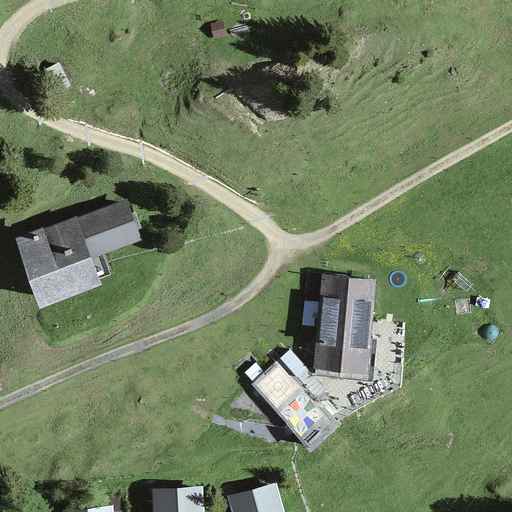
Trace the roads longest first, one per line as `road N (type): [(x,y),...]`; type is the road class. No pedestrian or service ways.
road 1 (track): [(0,75),(10,99),(68,132),(154,158),(286,244)]
road 2 (track): [(286,244),(228,310),(0,403)]
road 3 (track): [(286,244),(332,233),(511,129)]
